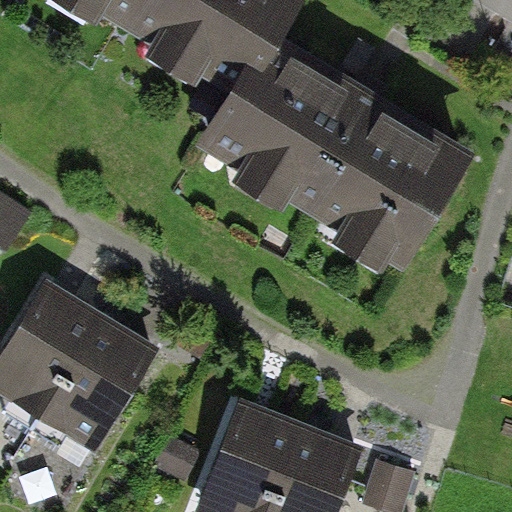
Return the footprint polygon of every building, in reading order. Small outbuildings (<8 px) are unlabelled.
[(300,0),(100,0),(248,88),(273,46),(300,0)] [(273,46),(248,88),(212,147),(405,262),(466,161),(273,46)] [(89,320),(33,287),(0,343),(0,406),(29,423),(89,320)] [(145,353),(89,320),(29,423),(85,456),(145,353)] [(256,511),(289,430),(227,406),(184,511),(256,511)] [(327,511),(351,454),(289,430),(256,511),(327,511)]
